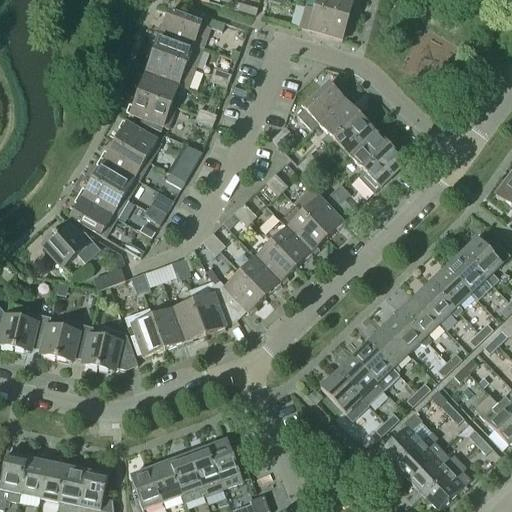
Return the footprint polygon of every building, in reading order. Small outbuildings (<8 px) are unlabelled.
[(283,11),(285,4),(269,0),(266,0),(265,6),(283,11)] [(348,23),(354,2),(347,0),(317,0),(314,13),(348,23)] [(255,19),(257,12),(240,7),(238,14),(255,19)] [(348,23),(314,13),(304,10),(298,32),(342,44),(348,23)] [(168,16),(160,37),(202,52),(210,31),(221,36),(224,28),(204,21),(201,28),(200,28),(168,16)] [(160,37),(153,57),(194,73),(202,52),(160,37)] [(232,53),(229,62),(236,64),(237,63),(240,56),(232,53)] [(153,57),(145,78),(178,90),(187,93),(194,73),(153,57)] [(229,85),(231,79),(214,72),(212,79),(229,85)] [(145,78),(138,98),(171,110),(171,109),(178,90),(145,78)] [(226,92),(229,85),(212,79),(209,86),(226,92)] [(304,113),(296,120),(312,136),(319,129),(345,104),(329,88),(304,113)] [(138,98),(130,119),(141,123),(140,126),(161,136),(163,131),(167,133),(176,111),(171,109),(171,110),(138,98)] [(345,104),(319,129),(328,138),(320,145),(327,151),(334,144),(360,120),(345,104)] [(214,126),(216,119),(199,113),(197,120),(214,126)] [(211,132),(214,126),(197,120),(194,126),(211,132)] [(360,120),(334,144),(349,160),(374,135),(360,120)] [(126,127),(115,146),(149,167),(160,148),(126,127)] [(276,149),(289,136),(284,131),(271,144),(276,149)] [(374,135),(349,160),(364,175),(389,151),(374,135)] [(138,185),(149,167),(115,146),(104,165),(138,185)] [(364,175),(357,182),(373,198),(379,192),(405,167),(389,151),(364,175)] [(186,152),(171,179),(184,187),(200,160),(186,152)] [(302,176),(315,163),(310,158),(297,170),(302,176)] [(306,181),(320,168),(315,163),(302,176),(306,181)] [(127,204),(138,186),(138,185),(104,165),(93,184),(127,204)] [(181,193),(184,187),(171,179),(168,178),(165,184),(181,193)] [(282,196),(287,191),(275,178),(270,183),(282,196)] [(511,226),(511,179),(495,200),(511,212),(511,225),(511,226)] [(277,201),(282,196),(270,183),(265,187),(277,201)] [(116,222),(127,204),(93,184),(82,202),(116,222)] [(331,207),(345,194),(340,189),(327,202),(331,207)] [(295,209),(326,242),(342,227),(327,210),(310,193),(294,208),(295,209)] [(336,212),(349,199),(345,194),(331,207),(336,212)] [(105,242),(116,222),(82,202),(70,221),(105,242)] [(251,226),(256,221),(244,208),(238,213),(251,226)] [(162,225),(166,218),(150,209),(146,215),(162,225)] [(311,257),(326,242),(295,209),(279,224),(311,257)] [(246,231),(251,226),(238,213),(233,217),(246,231)] [(159,230),(162,225),(146,215),(143,221),(159,230)] [(295,272),(311,257),(279,224),(264,239),(271,247),(295,272)] [(78,242),(66,229),(43,249),(62,272),(77,259),(85,268),(100,255),(84,237),(78,242)] [(220,256),(225,251),(212,238),(207,243),(220,256)] [(477,242),(461,257),(490,288),(492,290),(498,285),(492,278),(502,268),(501,267),(509,260),(497,249),(490,256),(477,242)] [(215,261),(220,256),(207,243),(202,247),(215,261)] [(140,262),(144,256),(128,247),(124,253),(140,262)] [(280,287),(295,272),(271,247),(256,262),(280,287)] [(461,257),(445,272),(470,298),(477,305),(492,290),(490,288),(461,257)] [(264,302),(280,287),(256,262),(240,277),(264,302)] [(184,283),(190,281),(184,264),(178,266),(184,283)] [(177,286),(184,283),(178,266),(171,269),(177,286)] [(445,272),(430,287),(459,317),(462,315),(459,309),(470,298),(445,272)] [(97,295),(109,291),(125,286),(120,273),(93,283),(97,295)] [(248,318),(264,302),(240,277),(225,292),(219,285),(214,289),(235,324),(245,314),(248,318)] [(143,298),(150,296),(143,279),(137,281),(143,298)] [(137,301),(143,298),(137,281),(130,283),(137,301)] [(430,287),(414,302),(439,328),(450,317),(456,320),(459,317),(430,287)] [(212,299),(192,306),(204,339),(225,331),(224,328),(235,324),(214,289),(209,292),(212,299)] [(414,302),(399,317),(427,347),(430,345),(428,339),(439,328),(414,302)] [(184,347),(204,339),(192,306),(172,314),(184,347)] [(506,322),(511,316),(511,310),(509,307),(500,316),(506,322)] [(143,362),(164,354),(152,321),(149,313),(124,322),(127,332),(131,330),(134,339),(130,341),(137,360),(141,358),(143,362)] [(164,354),(184,347),(172,314),(152,321),(164,354)] [(49,330),(50,322),(26,317),(24,324),(7,320),(6,320),(0,345),(0,349),(29,356),(30,352),(42,355),(48,330),(49,330)] [(399,317),(383,332),(408,358),(419,347),(425,350),(427,347),(399,317)] [(91,340),(92,332),(68,326),(66,334),(49,330),(48,330),(42,355),(41,359),(71,366),(72,362),(84,365),(90,340),(91,340)] [(484,343),(493,335),(487,328),(478,337),(484,343)] [(501,335),(492,344),(498,350),(507,341),(511,340),(511,335),(507,330),(501,335)] [(383,332),(367,347),(392,373),(391,374),(395,378),(399,375),(396,369),(408,358),(383,332)] [(137,370),(126,340),(110,336),(108,344),(91,340),(90,340),(84,365),(83,369),(113,376),(114,372),(126,374),(137,370)] [(475,352),(484,343),(478,337),(468,346),(475,352)] [(492,344),(483,353),(489,359),(498,350),(492,344)] [(367,347),(352,362),(376,388),(384,395),(398,381),(395,378),(391,374),(392,373),(367,347)] [(452,373),(461,364),(455,358),(446,367),(452,373)] [(352,362),(336,377),(365,407),(370,410),(384,395),(376,388),(352,362)] [(468,378),(478,370),(471,363),(462,372),(468,378)] [(443,382),(452,373),(446,367),(437,375),(443,382)] [(459,387),(468,378),(462,372),(453,381),(459,387)] [(336,377),(320,392),(352,425),(366,411),(364,408),(365,407),(336,377)] [(421,403),(430,394),(424,388),(415,397),(421,403)] [(315,393),(308,399),(316,408),(323,401),(315,393)] [(511,423),(511,395),(498,409),(511,423)] [(437,396),(430,402),(431,402),(440,411),(448,421),(455,414),(446,405),(437,396)] [(412,412),(421,403),(415,397),(406,405),(412,412)] [(511,445),(511,423),(498,409),(488,399),(473,413),(483,424),(507,450),(511,445)] [(455,414),(448,421),(457,430),(463,423),(455,414)] [(381,456),(395,471),(421,446),(430,436),(421,427),(422,426),(414,418),(402,430),(405,433),(381,456)] [(390,433),(399,424),(393,418),(384,427),(390,433)] [(381,442),(390,433),(384,427),(375,435),(381,442)] [(477,450),(483,444),(474,435),(468,441),(477,450)] [(410,486),(442,455),(434,446),(437,443),(430,436),(421,446),(395,471),(410,486)] [(227,444),(207,452),(223,494),(243,487),(240,478),(227,444)] [(485,459),(491,453),(483,444),(477,450),(485,459)] [(207,452),(188,459),(204,501),(223,494),(207,452)] [(449,463),(442,455),(410,486),(424,500),(459,467),(453,460),(449,463)] [(18,507),(19,498),(27,463),(6,458),(0,487),(0,511),(4,511),(6,505),(18,507)] [(188,459),(169,466),(181,500),(180,500),(184,509),(204,501),(188,459)] [(39,502),(47,467),(27,463),(19,498),(39,502)] [(169,466),(150,473),(162,507),(180,500),(181,500),(169,466)] [(59,507),(67,471),(47,467),(39,502),(59,507)] [(434,511),(442,511),(464,491),(470,485),(462,477),(465,473),(459,467),(424,500),(434,511)] [(79,511),(87,476),(67,471),(59,507),(57,511),(79,511)] [(138,502),(127,506),(127,511),(148,511),(162,507),(150,473),(130,480),(138,502)] [(87,476),(79,511),(112,511),(112,506),(102,504),(108,480),(87,476)] [(252,511),(267,511),(263,500),(250,505),(251,508),(252,511)]
